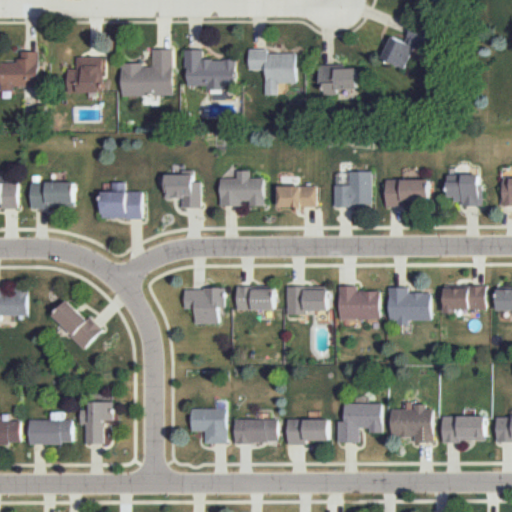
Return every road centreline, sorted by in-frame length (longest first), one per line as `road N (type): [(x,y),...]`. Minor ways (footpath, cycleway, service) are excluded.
road 1 (residential): [(0,483),(511,481)]
road 2 (residential): [(128,288),(163,258),(189,249),(511,249)]
road 3 (residential): [(159,484),(156,337),(146,312),(86,257),(0,250)]
road 4 (residential): [(335,2),(0,8)]
